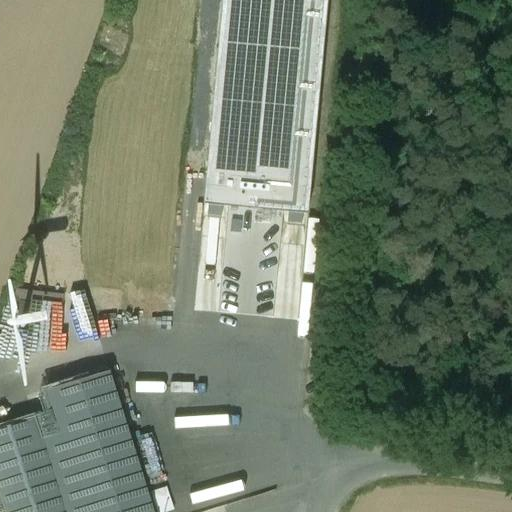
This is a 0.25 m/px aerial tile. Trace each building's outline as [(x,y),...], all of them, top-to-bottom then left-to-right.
[(42,286),(48,262),(23,256),(17,280),(42,286)] [(29,304),(18,302),(16,318),(28,319),(29,304)] [(140,327),(133,326),(132,334),(140,334),(140,327)] [(151,511),(108,372),(45,392),(52,414),(33,419),(62,511),(151,511)] [(62,511),(33,419),(0,429),(0,501),(3,511),(62,511)]
